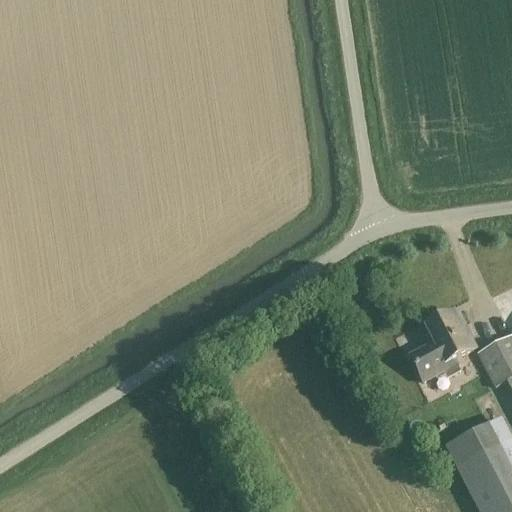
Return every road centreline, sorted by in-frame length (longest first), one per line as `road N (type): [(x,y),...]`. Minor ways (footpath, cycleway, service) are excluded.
road 1 (unclassified): [(0,461),(371,231)]
road 2 (unclassified): [(371,231),(336,0)]
road 3 (unclassified): [(371,231),(395,218),(511,203)]
